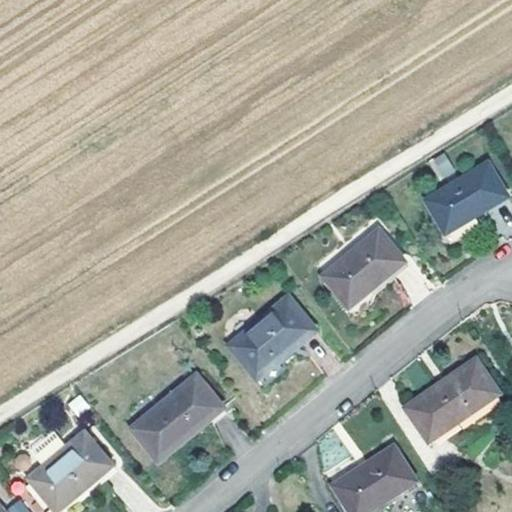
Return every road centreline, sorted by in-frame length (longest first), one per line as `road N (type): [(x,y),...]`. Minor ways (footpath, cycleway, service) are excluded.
road 1 (track): [(511,92),(0,413)]
road 2 (residential): [(198,511),(481,281),(511,277)]
